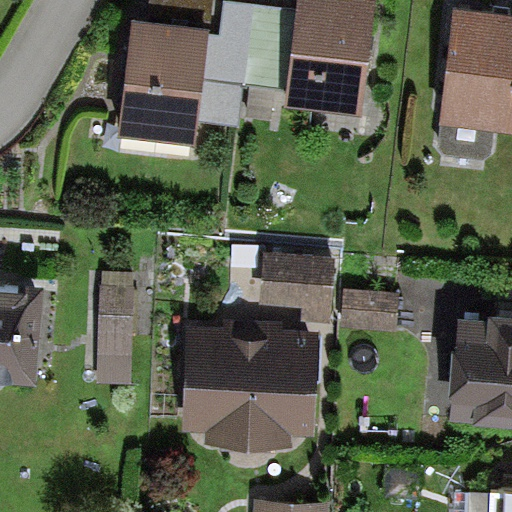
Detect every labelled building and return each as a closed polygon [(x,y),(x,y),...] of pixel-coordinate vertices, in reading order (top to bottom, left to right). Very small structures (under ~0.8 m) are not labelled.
[(295,15),(250,11),(242,84),(287,89),(285,103),(359,110),(369,8),(296,0),(295,15)] [(242,84),(250,11),(213,7),(208,42),(129,33),(116,140),(181,148),(190,80),(242,84)] [(511,28),(460,23),(447,124),(510,132),(511,117),(511,28)] [(321,261),(263,259),(261,308),(319,311),(321,261)] [(145,271),(95,270),(92,381),(142,382),(145,271)] [(40,295),(0,291),(0,379),(32,382),(40,295)] [(388,298),(341,294),(337,328),(384,332),(388,298)] [(511,332),(460,330),(455,420),(511,423),(511,332)] [(311,438),(314,348),(187,343),(184,432),(311,438)] [(511,511),(511,492),(501,492),(499,511),(511,511)]
